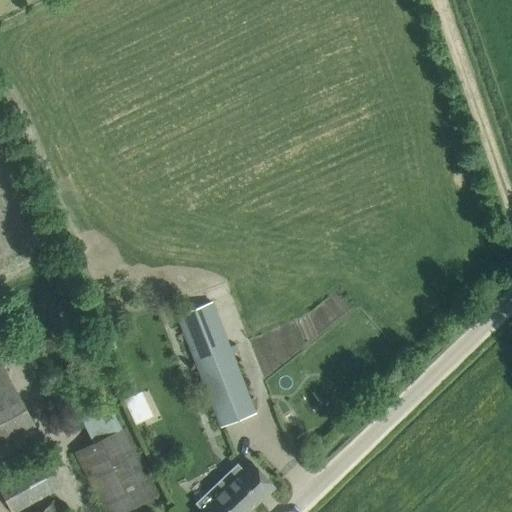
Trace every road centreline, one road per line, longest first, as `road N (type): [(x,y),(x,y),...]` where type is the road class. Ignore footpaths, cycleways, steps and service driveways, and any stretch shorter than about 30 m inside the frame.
road 1 (unclassified): [(293,511),(511,299)]
road 2 (track): [(511,215),(439,0)]
